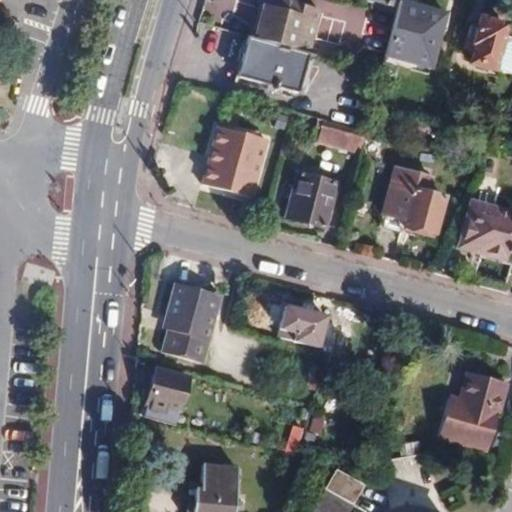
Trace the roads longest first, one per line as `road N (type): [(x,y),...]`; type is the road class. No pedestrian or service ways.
road 1 (unclassified): [(116,233),(173,234),(511,323)]
road 2 (secondary): [(90,511),(116,233)]
road 3 (secondary): [(80,235),(57,511)]
road 4 (residential): [(20,174),(74,0)]
road 5 (secondary): [(127,160),(176,0)]
road 6 (secondary): [(131,0),(89,152)]
